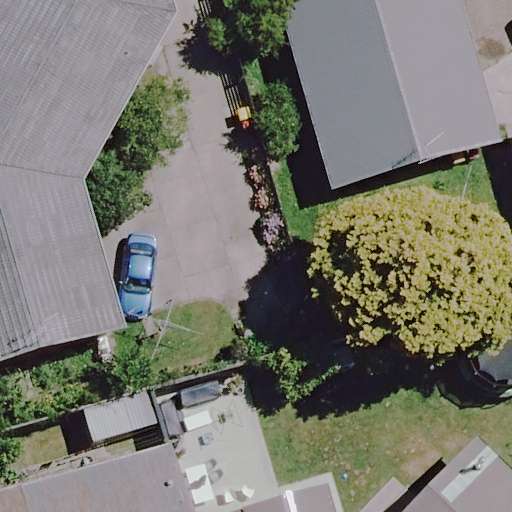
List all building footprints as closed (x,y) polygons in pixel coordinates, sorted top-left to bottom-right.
[(168,22),(161,0),(0,0),(0,370),(116,338),(100,281),(74,191),(168,22)] [(467,108),(436,0),(255,0),(315,208),(483,160),(467,108)] [(511,193),(511,143),(500,147),(511,193)] [(0,511),(177,511),(161,453),(0,498),(0,511)] [(511,511),(511,501),(471,456),(407,511),(511,511)] [(328,511),(318,472),(214,498),(218,511),(328,511)]
